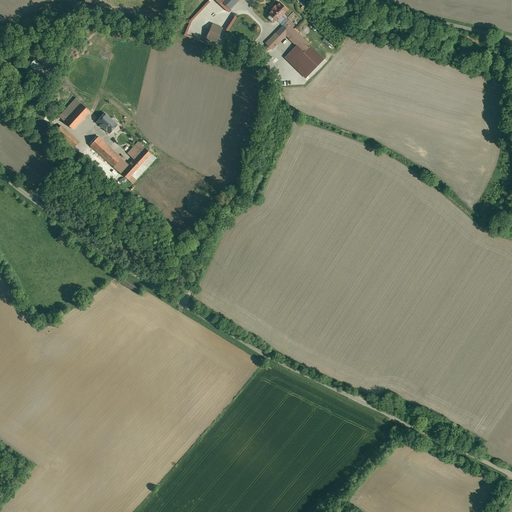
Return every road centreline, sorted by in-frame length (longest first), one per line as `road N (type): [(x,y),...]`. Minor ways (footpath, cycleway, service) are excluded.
road 1 (unclassified): [(511,473),(258,350),(136,274),(0,173)]
road 2 (unknown): [(207,30),(194,38),(208,60),(257,73),(257,88),(242,195),(177,300)]
road 3 (track): [(0,31),(163,24),(224,33),(251,0)]
road 4 (unclassified): [(375,0),(511,38)]
